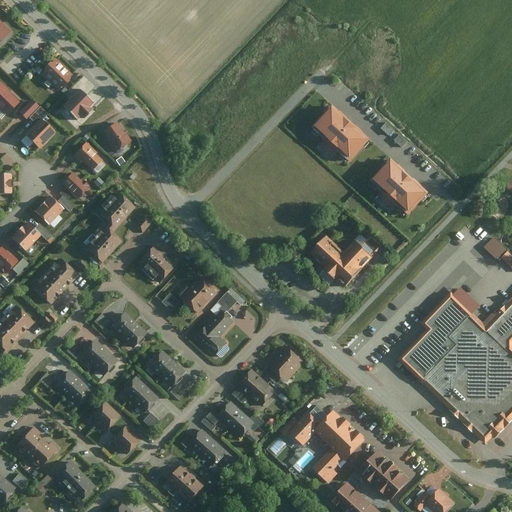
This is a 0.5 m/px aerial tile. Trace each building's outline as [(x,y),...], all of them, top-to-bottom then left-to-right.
[(73,77),(55,59),(39,75),(57,93),(73,77)] [(20,104),(0,82),(0,111),(5,117),(20,104)] [(94,105),(76,90),(60,108),(78,124),(94,105)] [(36,108),(30,102),(16,115),(22,121),(36,108)] [(47,115),(41,108),(29,120),(35,126),(47,115)] [(348,164),(367,144),(331,109),(312,130),(348,164)] [(37,151),(54,133),(42,122),(25,139),(37,151)] [(129,145),(117,123),(100,133),(113,154),(129,145)] [(394,140),(401,147),(407,141),(400,134),(394,140)] [(103,162),(86,144),(74,155),(91,173),(103,162)] [(425,194),(391,164),(372,185),(407,216),(425,194)] [(88,189),(72,174),(61,185),(77,200),(88,189)] [(11,176),(0,175),(0,194),(11,195),(11,176)] [(71,199),(62,191),(59,194),(68,202),(71,199)] [(121,242),(112,234),(115,230),(135,209),(117,193),(97,214),(108,224),(105,227),(102,225),(83,246),(101,263),(121,242)] [(62,212),(47,198),(33,213),(48,227),(62,212)] [(61,198),(57,202),(68,213),(72,209),(61,198)] [(144,215),(132,225),(141,235),(153,226),(144,215)] [(27,224),(11,239),(24,253),(40,238),(27,224)] [(51,236),(39,225),(34,230),(46,241),(51,236)] [(370,236),(364,244),(375,253),(381,246),(370,236)] [(344,255),(326,238),(311,255),(326,269),(323,272),(333,280),(335,278),(344,286),(371,257),(355,243),(344,255)] [(2,246),(0,248),(0,266),(6,274),(18,264),(2,246)] [(153,248),(137,265),(157,284),(174,267),(153,248)] [(501,257),(511,268),(511,255),(507,251),(501,257)] [(90,269),(81,261),(77,266),(85,274),(90,269)] [(62,263),(33,291),(49,307),(77,278),(62,263)] [(198,315),(217,291),(199,278),(181,302),(198,315)] [(398,360),(487,446),(494,438),(497,440),(511,424),(511,416),(511,415),(511,413),(511,301),(499,315),(496,312),(485,324),(451,291),(421,323),(427,330),(398,360)] [(237,303),(227,294),(218,304),(227,313),(237,303)] [(168,295),(160,303),(171,313),(179,304),(168,295)] [(14,306),(0,321),(0,345),(7,353),(34,324),(14,306)] [(227,345),(219,338),(233,323),(220,311),(206,326),(205,325),(194,338),(216,357),(227,345)] [(51,312),(41,321),(48,329),(58,320),(51,312)] [(146,335),(124,313),(109,328),(131,350),(146,335)] [(101,315),(93,323),(100,330),(108,323),(101,315)] [(116,361),(94,341),(79,357),(102,377),(116,361)] [(75,344),(65,352),(72,360),(82,352),(75,344)] [(303,364),(283,346),(266,365),(286,383),(303,364)] [(185,373),(160,351),(145,368),(170,390),(185,373)] [(266,368),(261,374),(271,383),(276,376),(266,368)] [(90,392),(68,371),(53,387),(75,408),(90,392)] [(276,394),(251,371),(237,386),(263,409),(276,394)] [(46,374),(39,381),(47,389),(54,382),(46,374)] [(157,399),(134,377),(118,395),(141,416),(157,399)] [(177,387),(170,394),(178,403),(186,396),(177,387)] [(237,388),(231,396),(241,405),(248,397),(237,388)] [(254,424),(228,401),(214,416),(241,439),(254,424)] [(105,402),(89,417),(105,433),(120,418),(105,402)] [(333,411),(319,425),(306,413),(288,432),(303,446),(315,433),(331,449),(312,469),(328,485),(350,462),(348,460),(365,442),(333,411)] [(210,413),(206,418),(214,426),(219,421),(210,413)] [(150,415),(143,422),(150,430),(157,422),(150,415)] [(293,418),(278,431),(282,435),(296,422),(293,418)] [(205,419),(201,424),(211,432),(215,428),(205,419)] [(124,427),(110,441),(125,456),(140,442),(124,427)] [(15,446),(27,457),(43,441),(31,430),(15,446)] [(200,431),(187,447),(213,469),(226,453),(200,431)] [(43,441),(27,457),(39,468),(54,452),(43,441)] [(378,452),(358,473),(389,503),(409,482),(378,452)] [(56,474),(67,487),(82,473),(70,461),(56,474)] [(180,467),(165,484),(188,504),(203,488),(180,467)] [(22,489),(29,481),(19,473),(13,481),(22,489)] [(82,473),(67,487),(79,500),(94,486),(82,473)] [(3,478),(0,482),(0,503),(2,504),(15,488),(3,478)] [(378,511),(346,484),(330,502),(341,511),(378,511)] [(417,511),(422,511),(428,506),(434,511),(447,511),(455,504),(437,489),(430,498),(424,493),(412,507),(417,511)]
